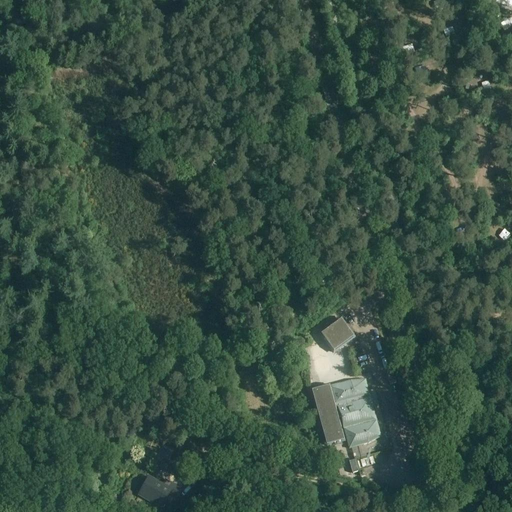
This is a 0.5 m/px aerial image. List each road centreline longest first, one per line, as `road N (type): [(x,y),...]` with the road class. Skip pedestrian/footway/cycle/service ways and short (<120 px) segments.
road 1 (tertiary): [(452,511),(303,0)]
road 2 (unknown): [(451,202),(385,0)]
